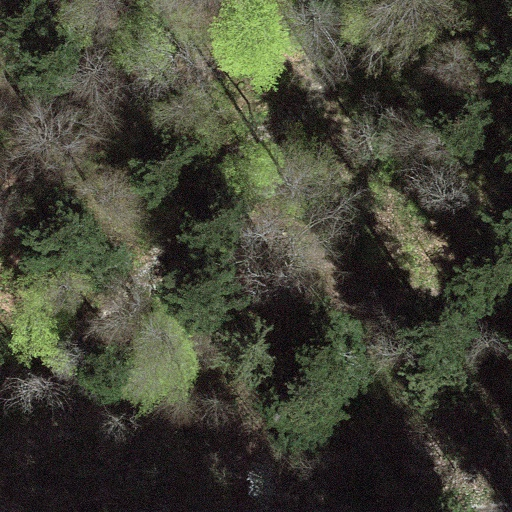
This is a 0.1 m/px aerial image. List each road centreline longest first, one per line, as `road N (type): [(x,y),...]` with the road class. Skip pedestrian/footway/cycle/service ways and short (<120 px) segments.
road 1 (track): [(0,90),(54,100),(231,61),(297,60),(325,75),(341,143),(285,310)]
road 2 (track): [(0,446),(122,396),(285,310),(401,280),(511,272)]
